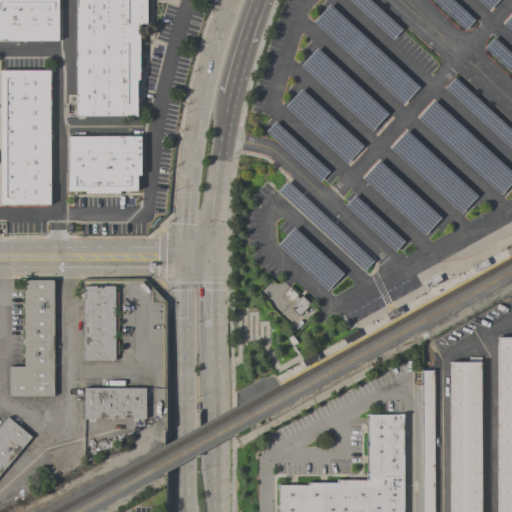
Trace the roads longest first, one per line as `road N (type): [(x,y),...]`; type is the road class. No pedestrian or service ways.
road 1 (secondary): [(183,256),(182,511)]
road 2 (secondary): [(214,456),(211,256)]
road 3 (secondary): [(211,256),(231,95)]
road 4 (tertiary): [(56,257),(211,256)]
road 5 (secondary): [(194,127),(183,256)]
